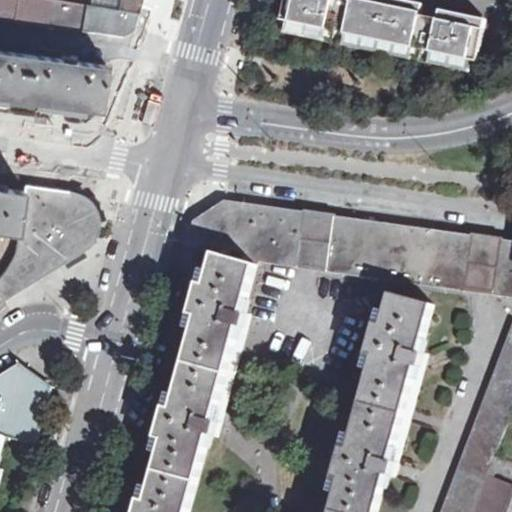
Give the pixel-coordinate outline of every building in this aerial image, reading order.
[(0,0),(0,18),(97,32),(124,35),(126,34),(136,28),(140,14),(141,12),(121,9),(104,7),(60,0),(0,0)] [(122,0),(121,9),(141,12),(143,0),(122,0)] [(288,0),(284,20),(289,21),(475,60),(480,62),(487,29),(441,20),(424,16),(355,1),(351,0),(288,0)] [(424,16),(426,4),(407,0),(355,0),(355,1),(424,16)] [(441,20),(487,29),(489,19),(443,9),(441,20)] [(475,60),(289,21),(287,32),(472,72),(475,60)] [(107,64),(0,49),(0,96),(101,110),(107,64)] [(0,232),(19,235),(16,250),(13,258),(6,270),(0,276),(0,289),(6,299),(7,298),(4,293),(88,241),(90,237),(94,228),(95,221),(94,213),(86,203),(77,198),(0,186),(0,232)] [(217,253),(261,260),(302,266),(308,215),(228,204),(198,223),(193,245),(217,253)] [(308,215),(302,266),(328,270),(335,219),(308,215)] [(335,219),(328,270),(469,290),(476,239),(335,219)] [(476,239),(469,290),(485,292),(493,294),(501,243),(491,241),(476,239)] [(511,244),(501,243),(493,294),(511,296),(511,244)] [(261,260),(217,253),(208,284),(202,282),(193,314),(200,316),(174,408),(168,406),(159,437),(166,440),(157,470),(157,472),(149,500),(145,499),(142,499),(141,502),(138,511),(190,511),(210,435),(215,436),(219,422),(215,421),(241,326),(244,328),(248,314),(245,313),(261,260)] [(380,511),(390,476),(396,478),(400,466),(428,361),(430,355),(423,353),(436,305),(393,293),(385,325),(378,323),(369,355),(376,357),(351,448),(345,447),(336,479),(342,480),(333,511),(380,511)] [(248,314),(244,328),(241,326),(215,421),(219,422),(215,436),(220,438),(222,430),(251,322),(253,315),(248,314)] [(511,415),(511,330),(442,511),(475,511),(496,456),(511,415)] [(0,482),(4,470),(0,468),(0,455),(6,436),(35,444),(51,388),(22,367),(0,380),(0,482)] [(57,423),(49,448),(60,451),(67,427),(57,423)] [(496,456),(475,511),(507,511),(511,501),(511,483),(496,477),(502,458),(496,456)]
